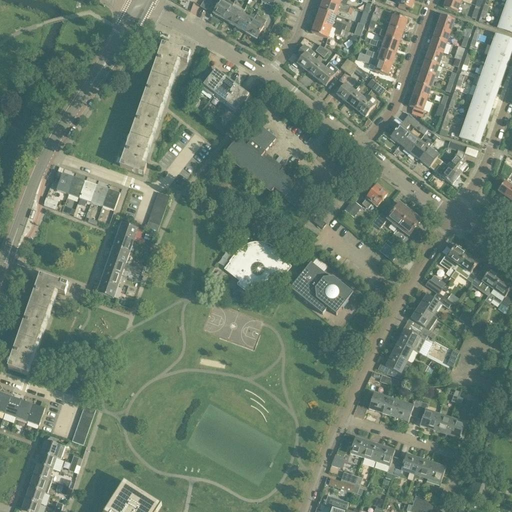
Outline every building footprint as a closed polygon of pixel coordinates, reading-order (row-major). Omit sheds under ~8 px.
[(204,0),(200,7),(205,11),(211,0),(204,0)] [(224,0),(221,0),(212,15),(224,21),(231,9),(233,5),(224,0)] [(352,10),(339,5),(323,0),(322,0),(319,11),(335,17),(337,11),(350,16),(352,10)] [(411,11),(414,0),(400,0),(398,6),(411,11)] [(457,14),(461,2),(455,0),(446,0),(443,9),(457,14)] [(483,1),(481,0),(476,0),(474,7),(480,9),(483,1)] [(234,28),(242,15),(231,9),(224,21),(234,28)] [(511,23),(511,11),(505,9),(501,19),(511,23)] [(333,22),(335,17),(319,11),(315,23),(331,28),(333,22)] [(252,21),(242,15),(234,28),(245,34),(252,21)] [(255,16),(252,21),(245,34),(256,40),(264,28),(263,27),(266,22),(255,16)] [(441,16),(437,28),(450,33),(455,21),(441,16)] [(395,17),(391,28),(403,32),(407,22),(395,17)] [(511,34),(511,23),(501,19),(498,30),(511,34)] [(336,30),(341,32),(343,33),(346,26),(333,22),(331,28),(336,30)] [(327,40),(331,28),(315,23),(311,34),(327,40)] [(355,34),(362,36),(366,26),(359,23),(355,34)] [(387,39),(399,43),(403,32),(391,28),(389,34),(383,31),(381,37),(387,39)] [(450,33),(437,28),(433,40),(447,44),(450,33)] [(472,31),(466,29),(463,37),(469,39),(472,31)] [(511,42),(495,36),(492,47),(511,53),(511,49),(511,42)] [(383,50),(396,54),(399,43),(387,39),(385,45),(377,42),(377,43),(371,40),(369,45),(383,50)] [(447,44),(433,40),(429,51),(443,56),(447,44)] [(142,165),(170,82),(178,61),(187,64),(191,52),(181,49),(180,52),(162,45),(120,168),(144,176),(147,167),(142,165)] [(296,65),(306,73),(314,61),(310,58),(313,54),(303,46),(295,56),(300,60),(296,65)] [(319,55),(323,50),(319,47),(315,52),(319,55)] [(507,63),(511,53),(492,47),(488,57),(507,63)] [(328,53),(323,50),(319,55),(323,59),(328,53)] [(392,66),(396,54),(383,50),(381,57),(367,52),(365,56),(392,66)] [(439,67),(443,56),(429,51),(425,62),(439,67)] [(461,62),(463,54),(457,52),(454,59),(461,62)] [(388,77),(392,66),(365,56),(365,57),(359,54),(357,61),(377,68),(375,73),(388,77)] [(504,74),(507,63),(488,57),(485,67),(504,74)] [(316,81),(324,69),(314,61),(306,73),(316,81)] [(345,73),(353,64),(352,64),(347,61),(340,69),(345,73)] [(437,73),(439,67),(425,62),(421,74),(437,80),(439,74),(437,73)] [(358,68),(353,64),(345,73),(351,77),(358,68)] [(500,84),(504,74),(485,67),(481,77),(500,84)] [(334,76),(324,69),(316,81),(325,88),(334,76)] [(215,96),(227,80),(216,71),(210,78),(201,72),(196,88),(200,91),(204,87),(215,96)] [(437,80),(421,74),(417,85),(431,90),(435,79),(437,80)] [(497,94),(500,84),(481,77),(478,88),(497,94)] [(226,104),(238,88),(227,80),(215,96),(226,104)] [(371,90),(376,84),(372,81),(367,87),(371,90)] [(386,92),(376,84),(371,90),(381,98),(386,92)] [(335,96),(346,104),(355,93),(345,85),(335,96)] [(427,101),(431,90),(417,85),(413,96),(427,101)] [(249,96),(238,88),(226,104),(237,112),(249,96)] [(497,94),(478,88),(474,98),(493,104),(497,94)] [(364,100),(355,93),(346,104),(355,111),(364,100)] [(423,113),(427,101),(413,96),(409,108),(423,113)] [(364,100),(355,111),(365,119),(376,104),(366,97),(364,100)] [(489,115),(493,104),(474,98),(471,108),(489,115)] [(444,109),(439,107),(436,116),(441,118),(444,109)] [(489,115),(471,108),(467,118),(486,125),(489,115)] [(390,138),(400,146),(409,134),(405,131),(410,125),(414,129),(418,123),(409,116),(390,138)] [(486,125),(467,118),(463,129),(482,135),(486,125)] [(428,131),(422,127),(419,131),(424,135),(428,131)] [(286,180),(294,170),(287,164),(283,168),(265,154),(276,139),(262,128),(246,148),(237,141),(224,158),(271,194),(274,190),(285,198),(283,200),(302,215),(314,200),(295,185),(294,186),(286,180)] [(479,146),(482,135),(463,129),(460,139),(479,146)] [(410,154),(419,142),(409,134),(400,146),(410,154)] [(419,161),(428,149),(429,150),(431,148),(433,145),(428,141),(424,146),(419,142),(410,154),(419,161)] [(467,148),(455,144),(453,151),(457,152),(455,158),(451,163),(448,167),(459,177),(463,173),(463,174),(464,174),(468,169),(468,168),(462,163),(467,148)] [(428,149),(419,161),(429,169),(437,159),(440,155),(431,148),(429,150),(428,149)] [(477,157),(479,151),(467,148),(466,154),(477,157)] [(442,163),(437,159),(429,169),(434,173),(442,163)] [(442,163),(434,173),(451,187),(459,177),(448,167),(444,165),(442,163)] [(68,197),(74,180),(63,176),(57,193),(68,197)] [(80,201),(86,184),(74,180),(68,197),(80,201)] [(508,199),(511,193),(511,185),(511,187),(504,183),(498,192),(508,199)] [(91,205),(97,188),(86,184),(80,201),(91,205)] [(372,204),(377,208),(381,203),(382,203),(383,202),(383,201),(387,195),(376,187),(366,200),(367,200),(363,205),(368,210),(372,204)] [(102,209),(108,192),(97,188),(91,205),(102,209)] [(120,196),(108,192),(102,209),(114,213),(120,196)] [(158,194),(156,199),(168,203),(170,198),(158,194)] [(57,210),(60,202),(47,198),(44,206),(57,210)] [(166,209),(168,203),(156,199),(154,205),(166,209)] [(353,202),(345,212),(353,218),(361,208),(353,202)] [(164,215),(166,209),(154,205),(152,211),(164,215)] [(400,227),(410,213),(400,205),(388,220),(387,220),(392,224),(398,229),(400,227)] [(162,221),(164,215),(152,211),(150,217),(162,221)] [(400,227),(398,229),(409,237),(421,221),(410,213),(400,227)] [(381,215),(373,225),(380,230),(387,220),(388,220),(381,215)] [(160,226),(162,221),(150,217),(149,222),(160,226)] [(326,226),(318,219),(314,224),(323,231),(326,226)] [(158,232),(160,226),(149,222),(147,228),(158,232)] [(122,225),(117,237),(134,242),(138,230),(122,225)] [(129,254),(134,242),(117,237),(113,248),(129,254)] [(280,282),(281,280),(291,267),(277,257),(276,258),(271,254),(275,250),(273,249),(268,246),(261,244),(255,244),(248,246),(237,254),(232,260),(229,263),(224,270),(236,280),(237,279),(240,280),(237,285),(243,290),(248,293),(254,294),(260,294),(267,293),(272,290),(276,286),(277,286),(280,282)] [(398,255),(385,245),(379,253),(386,259),(392,263),(398,255)] [(466,255),(455,247),(447,259),(445,257),(440,266),(449,272),(446,275),(450,278),(466,255)] [(126,265),(129,254),(113,248),(109,260),(126,265)] [(478,263),(466,255),(450,278),(455,281),(459,275),(467,280),(473,270),(478,263)] [(129,266),(126,265),(109,260),(108,265),(107,264),(105,265),(104,268),(105,269),(106,270),(105,271),(121,277),(124,270),(127,271),(129,266)] [(353,295),(333,279),(323,280),(321,282),(318,279),(322,274),(322,275),(323,274),(311,264),(290,290),(322,316),(327,310),(336,317),(341,309),(342,310),(348,303),(347,303),(353,295)] [(473,270),(467,280),(472,284),(479,274),(473,270)] [(117,288),(121,277),(105,271),(101,283),(117,288)] [(492,291),(500,279),(489,271),(485,278),(479,274),(472,284),(471,285),(488,297),(492,291)] [(26,376),(29,368),(55,293),(65,296),(69,284),(59,281),(58,284),(40,278),(8,369),(26,376)] [(511,288),(511,286),(500,279),(488,297),(484,302),(489,306),(493,301),(506,310),(511,301),(511,298),(507,295),(511,288)] [(442,289),(428,281),(424,287),(438,295),(442,289)] [(113,300),(117,288),(101,283),(97,294),(113,300)] [(427,295),(419,308),(433,317),(441,305),(427,295)] [(451,305),(444,300),(441,305),(448,309),(451,305)] [(437,320),(433,317),(419,308),(410,320),(416,323),(413,329),(427,337),(427,336),(432,340),(435,336),(429,331),(437,320)] [(411,334),(404,331),(397,344),(413,351),(418,354),(424,341),(427,337),(413,329),(411,334)] [(407,363),(413,351),(397,344),(391,355),(407,363)] [(458,355),(453,353),(450,360),(455,362),(458,355)] [(401,375),(407,363),(391,355),(385,368),(389,370),(387,375),(401,380),(403,376),(401,375)] [(391,387),(393,380),(382,376),(379,383),(391,387)] [(0,413),(4,415),(10,398),(0,394),(0,413)] [(382,415),(387,399),(374,394),(368,410),(382,415)] [(16,419),(22,402),(10,398),(4,415),(16,419)] [(395,419),(401,403),(387,399),(382,415),(395,419)] [(415,419),(421,403),(415,401),(413,407),(401,403),(395,419),(408,424),(410,417),(415,419)] [(27,423),(33,406),(22,402),(16,419),(27,423)] [(40,408),(33,406),(27,423),(39,427),(47,405),(42,403),(40,408)] [(433,432),(438,416),(426,412),(428,406),(421,403),(415,419),(422,421),(420,428),(433,432)] [(473,403),(469,415),(475,417),(479,405),(473,403)] [(84,407),(82,413),(93,417),(95,411),(84,407)] [(91,423),(93,417),(82,413),(80,419),(91,423)] [(445,436),(451,420),(438,416),(433,432),(445,436)] [(89,429),(91,423),(80,419),(78,425),(89,429)] [(465,425),(451,420),(445,436),(459,441),(465,425)] [(87,435),(89,429),(78,425),(76,430),(87,435)] [(85,440),(87,435),(76,430),(74,436),(85,440)] [(85,440),(74,436),(71,442),(83,446),(85,440)] [(41,454),(56,459),(60,461),(65,447),(60,446),(59,447),(55,446),(55,445),(56,444),(56,443),(55,443),(55,442),(55,441),(54,440),(53,440),(53,439),(51,439),(50,439),(49,440),(48,441),(47,441),(47,442),(47,443),(45,442),(41,454)] [(362,459),(368,443),(355,439),(349,455),(362,459)] [(375,464),(380,447),(368,443),(362,459),(375,464)] [(395,452),(380,447),(375,464),(389,468),(387,474),(393,476),(398,461),(392,459),(395,452)] [(56,460),(56,459),(41,454),(37,466),(52,471),(56,460)] [(414,477),(419,460),(406,456),(404,463),(398,461),(393,476),(399,478),(401,472),(409,475),(408,479),(412,481),(414,477)] [(76,466),(79,459),(73,457),(70,464),(76,466)] [(64,462),(56,460),(52,471),(60,474),(64,462)] [(426,481),(431,464),(419,460),(414,477),(426,481)] [(74,473),(76,466),(70,464),(68,471),(74,473)] [(446,469),(431,464),(426,481),(440,485),(446,469)] [(50,477),(52,471),(37,466),(36,466),(34,466),(32,472),(33,473),(34,473),(33,478),(50,484),(52,478),(50,477)] [(341,480),(354,484),(356,478),(343,473),(341,480)] [(46,495),(50,484),(33,478),(29,489),(44,494),(46,495)] [(68,490),(71,482),(65,480),(62,488),(68,490)] [(124,482),(105,511),(158,511),(162,506),(124,482)] [(338,489),(351,493),(353,487),(340,483),(338,489)] [(363,490),(353,487),(351,493),(361,496),(363,490)] [(40,506),(44,494),(29,489),(25,500),(40,506)] [(433,504),(420,499),(418,505),(431,510),(433,504)] [(21,511),(37,511),(40,506),(25,500),(21,511)] [(58,511),(60,511),(63,505),(57,503),(54,511),(58,511)]
